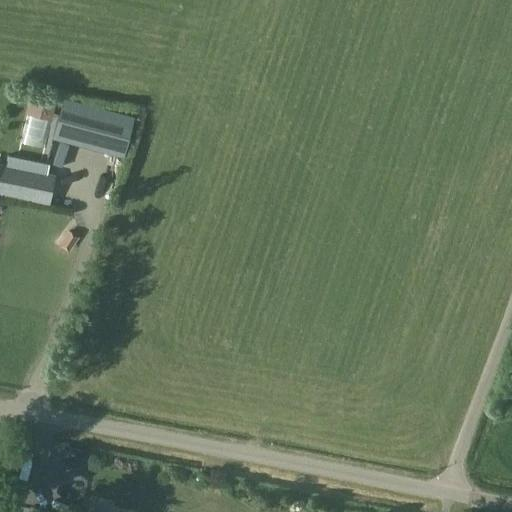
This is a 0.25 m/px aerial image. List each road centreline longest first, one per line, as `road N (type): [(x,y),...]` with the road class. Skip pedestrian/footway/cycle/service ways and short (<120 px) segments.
road 1 (unclassified): [(448,490),(0,407)]
road 2 (unclassified): [(448,490),(511,320)]
